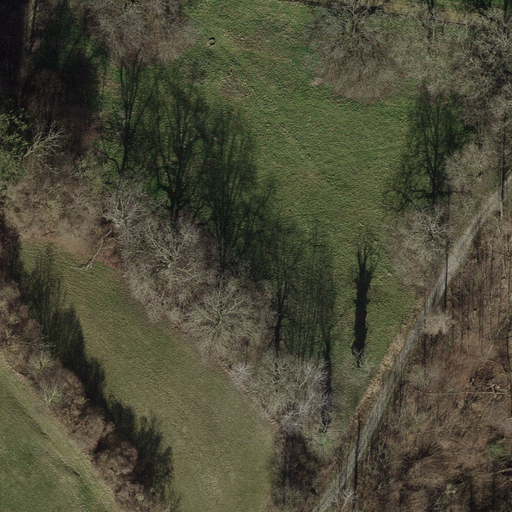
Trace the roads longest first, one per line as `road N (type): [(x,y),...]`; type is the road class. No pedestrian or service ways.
road 1 (track): [(511,177),(455,253),(322,511)]
road 2 (track): [(366,0),(511,23)]
